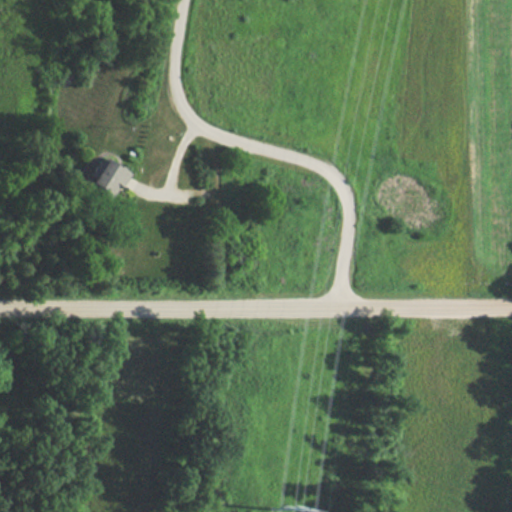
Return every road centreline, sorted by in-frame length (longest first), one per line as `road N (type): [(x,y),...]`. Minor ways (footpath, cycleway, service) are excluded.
road 1 (residential): [(511,308),(0,308)]
road 2 (residential): [(333,308),(343,192),(320,167),(186,118),(168,78),(179,0)]
